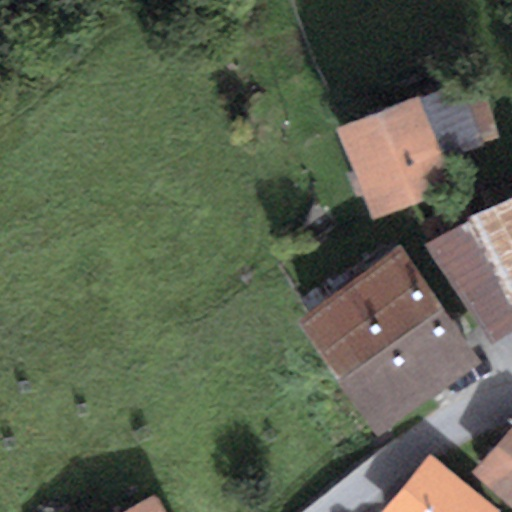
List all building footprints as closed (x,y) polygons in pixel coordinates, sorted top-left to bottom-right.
[(431,111),(348,133),(366,197),(448,175),(431,111)] [(511,206),(474,221),(511,321),(511,206)] [(414,261),(310,326),(373,427),(478,362),(414,261)] [(511,433),(483,466),(511,492),(511,433)] [(434,463),(389,511),(482,511),(485,509),(434,463)] [(163,511),(153,489),(103,511),(163,511)]
